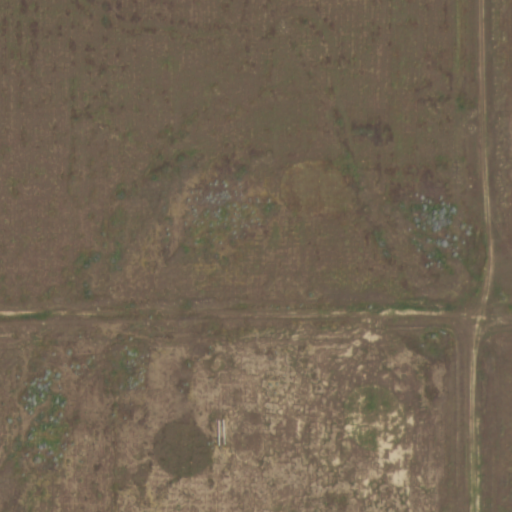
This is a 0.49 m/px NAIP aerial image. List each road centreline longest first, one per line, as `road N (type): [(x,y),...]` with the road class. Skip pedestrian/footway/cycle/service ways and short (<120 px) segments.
road 1 (residential): [(511,333),(0,344)]
road 2 (residential): [(477,511),(485,0)]
